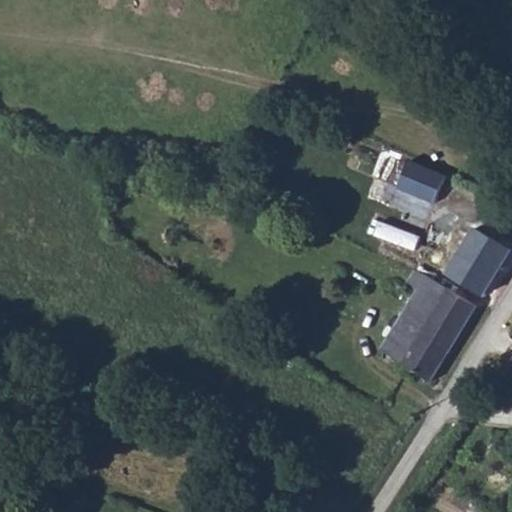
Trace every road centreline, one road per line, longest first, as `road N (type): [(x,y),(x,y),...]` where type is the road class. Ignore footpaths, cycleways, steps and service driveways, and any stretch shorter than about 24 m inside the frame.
road 1 (unclassified): [(375,511),(511,299)]
road 2 (track): [(398,0),(511,114)]
